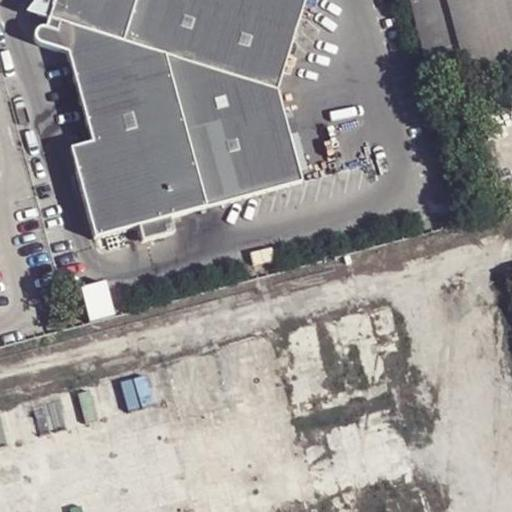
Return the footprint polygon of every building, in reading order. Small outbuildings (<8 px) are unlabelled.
[(313,0),(44,0),(33,14),(55,21),(52,30),(46,30),(42,34),(40,39),(41,42),(43,45),(47,47),(73,55),(98,145),(77,151),(101,240),(145,228),(178,220),(309,183),(284,92),(313,0)] [(511,0),(415,0),(439,84),(511,64),(511,0)] [(178,220),(145,228),(149,244),(182,235),(178,220)] [(271,252),(251,257),(254,269),(274,264),(271,252)] [(89,327),(113,323),(107,291),(83,295),(89,327)] [(85,511),(83,503),(41,511),(85,511)]
